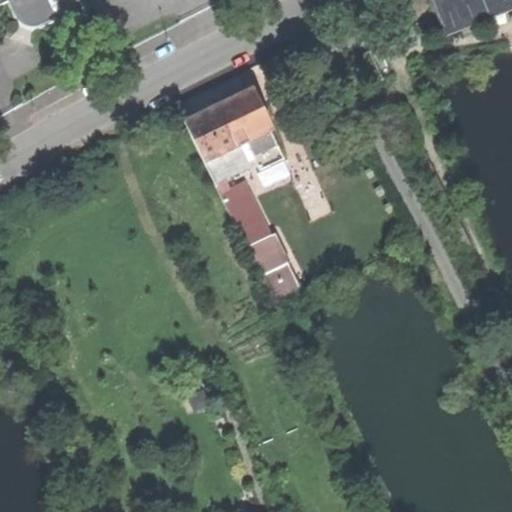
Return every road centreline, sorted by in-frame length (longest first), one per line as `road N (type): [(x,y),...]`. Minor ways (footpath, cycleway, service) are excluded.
road 1 (track): [(511,399),(308,4)]
road 2 (unclassified): [(320,0),(0,162)]
